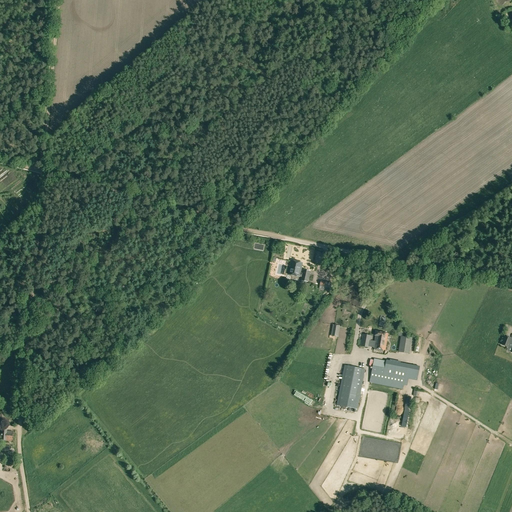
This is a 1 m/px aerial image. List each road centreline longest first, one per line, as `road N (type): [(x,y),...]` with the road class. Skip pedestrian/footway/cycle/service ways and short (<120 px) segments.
road 1 (track): [(27,511),(18,432),(58,0)]
road 2 (track): [(0,158),(281,236)]
road 3 (unclassified): [(511,284),(281,236)]
